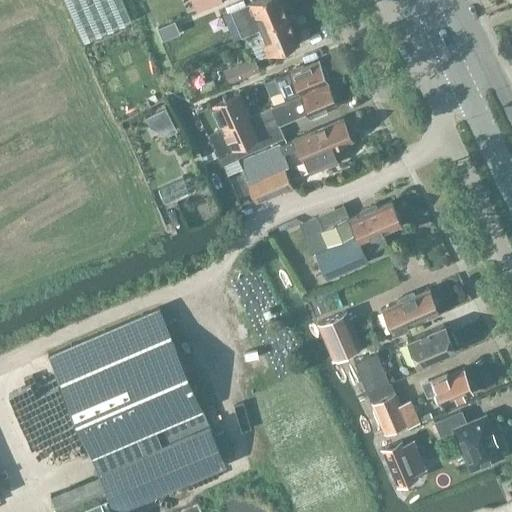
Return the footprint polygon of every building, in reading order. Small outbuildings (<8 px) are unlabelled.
[(64,0),(83,42),(131,20),(122,0),(64,0)] [(221,0),(191,0),(196,11),(222,1),(221,0)] [(244,35),(260,28),(287,17),(280,0),(255,0),(231,10),(242,36),(244,35)] [(343,13),(347,22),(364,14),(360,5),(343,13)] [(260,28),(244,35),(248,45),(253,43),(259,59),(298,43),(287,17),(260,28)] [(230,83),(261,70),(255,57),(224,69),(230,83)] [(300,93),(328,82),(327,79),(328,77),(325,68),(322,68),(318,59),(303,66),(302,64),(290,69),(290,71),(281,75),(286,89),(296,85),(300,93)] [(300,93),(271,106),(278,124),(307,111),(310,117),(324,112),(323,110),(337,104),(333,95),(335,93),(331,84),(329,84),(328,82),(300,93)] [(193,103),(206,134),(222,127),(249,116),(239,93),(212,104),(207,96),(193,103)] [(271,106),(249,116),(222,127),(206,134),(222,164),(235,158),(236,159),(284,137),(278,124),(271,106)] [(293,187),(285,168),(289,166),(284,154),(298,148),(304,161),(308,159),(313,170),(310,171),(311,172),(338,161),(332,148),(352,140),(349,131),(351,129),(348,121),(344,120),(343,118),(290,140),(238,161),(256,203),(293,187)] [(327,279),(368,261),(365,252),(383,244),(379,234),(401,224),(400,221),(400,215),(396,211),(391,202),(376,209),(375,206),(360,212),(360,213),(324,228),(318,216),(301,223),(314,252),(315,252),(327,279)] [(392,332),(439,312),(437,309),(437,303),(433,298),(429,289),(413,296),(412,293),(397,299),(398,302),(383,308),(392,332)] [(107,496),(114,511),(225,464),(160,307),(48,355),(99,475),(41,499),(46,511),(58,511),(106,492),(107,496)] [(333,359),(362,347),(347,310),(318,322),(333,359)] [(448,335),(444,324),(407,340),(418,366),(455,350),(453,347),(457,345),(452,333),(448,335)] [(389,383),(376,353),(354,363),(367,392),(389,383)] [(467,380),(463,369),(447,376),(446,372),(421,383),(427,397),(437,392),(442,405),(472,392),(471,388),(472,383),(467,380)] [(367,393),(371,402),(394,392),(390,383),(367,393)] [(394,392),(371,402),(384,433),(408,423),(395,392),(394,392)] [(461,410),(434,421),(440,435),(454,429),(471,468),(502,455),(502,453),(501,454),(496,440),(492,429),(491,430),(485,416),(486,416),(485,414),(483,415),(484,415),(466,423),(461,410)] [(401,440),(381,449),(390,471),(396,486),(400,484),(417,477),(411,462),(420,459),(421,458),(413,440),(404,443),(404,444),(404,443),(402,441),(402,440),(401,440)] [(114,511),(107,496),(69,511),(114,511)]
